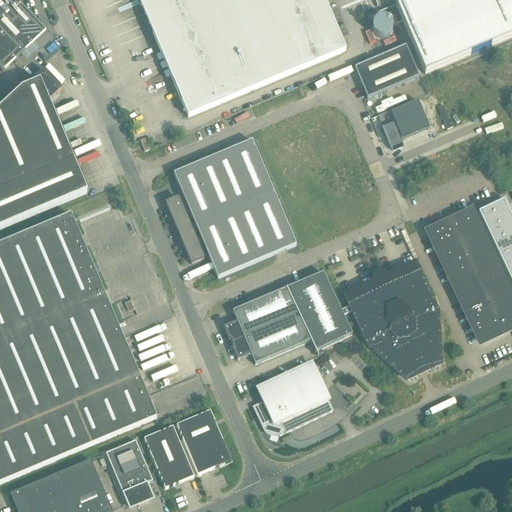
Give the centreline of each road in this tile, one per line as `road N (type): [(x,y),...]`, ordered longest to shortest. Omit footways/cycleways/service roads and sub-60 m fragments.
road 1 (unclassified): [(187,308),(387,221),(390,202),(352,108),(325,98),(131,175)]
road 2 (unclassified): [(262,487),(511,370)]
road 3 (unclassified): [(262,487),(187,308)]
road 4 (unclassified): [(131,175),(57,0)]
road 5 (unclassified): [(187,308),(131,175)]
